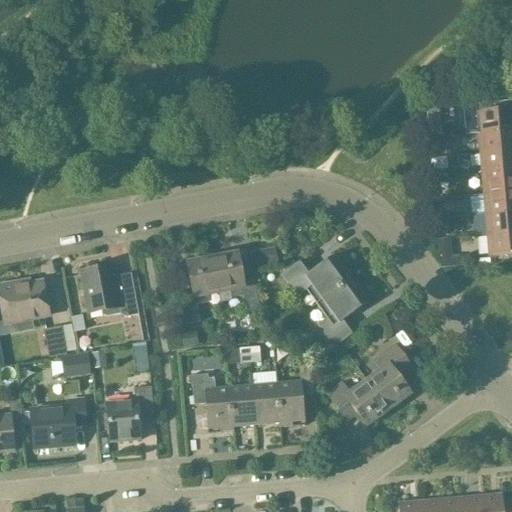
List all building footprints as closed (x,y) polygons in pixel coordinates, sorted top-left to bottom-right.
[(511,123),(510,103),(458,108),(461,136),(477,135),(477,136),(511,132),(511,123)] [(511,132),(477,136),(479,155),(511,152),(511,132)] [(511,152),(479,155),(481,176),(511,173),(511,152)] [(511,173),(481,176),(482,197),(511,193),(511,173)] [(511,193),(482,197),(484,217),(511,214),(511,193)] [(511,235),(511,214),(484,217),(486,238),(511,235)] [(511,235),(486,238),(488,258),(511,256),(511,235)] [(260,313),(254,281),(242,283),(236,256),(211,261),(218,296),(228,294),(229,301),(242,298),(246,315),(260,313)] [(459,268),(458,257),(439,259),(440,269),(459,268)] [(327,270),(321,265),(311,273),(302,260),(281,276),(297,298),(306,292),(316,306),(350,280),(348,277),(351,274),(334,260),(327,270)] [(195,307),(208,305),(206,298),(218,296),(211,261),(186,265),(192,293),(179,296),(185,327),(199,324),(195,307)] [(120,284),(115,281),(113,267),(82,273),(89,315),(102,313),(103,316),(106,319),(121,316),(126,319),(139,317),(132,282),(120,284)] [(352,283),(350,280),(316,306),(326,320),(317,326),(333,349),(355,335),(345,321),(354,314),(352,307),(363,303),(356,282),(352,283)] [(47,317),(41,287),(15,292),(14,286),(0,288),(0,304),(4,325),(47,317)] [(70,319),(73,334),(84,332),(82,317),(70,319)] [(75,346),(67,347),(64,348),(60,328),(42,332),(48,360),(66,357),(76,356),(75,346)] [(135,372),(147,372),(147,343),(135,343),(135,372)] [(394,348),(372,364),(379,373),(366,383),(388,412),(409,396),(397,380),(411,370),(394,348)] [(258,349),(248,350),(249,365),(260,364),(258,349)] [(239,350),(239,366),(249,365),(248,350),(239,350)] [(88,355),(60,359),(64,380),(91,375),(88,355)] [(298,369),(299,384),(276,386),(279,426),(278,426),(279,430),(303,428),(301,399),(313,398),(311,368),(298,369)] [(190,379),(193,407),(205,406),(207,437),(233,434),(232,430),(228,390),(204,392),(203,378),(190,379)] [(326,397),(346,423),(356,415),(365,428),(388,412),(366,383),(348,396),(341,386),(326,397)] [(276,386),(251,388),(255,428),(278,426),(279,426),(276,386)] [(255,428),(251,388),(228,390),(232,430),(255,428)] [(133,391),(135,403),(106,405),(109,445),(139,443),(138,427),(154,425),(151,389),(133,391)] [(30,412),(34,452),(54,450),(54,446),(74,444),(72,429),(85,428),(84,421),(88,420),(86,396),(65,399),(66,409),(30,412)] [(0,455),(13,454),(9,418),(0,419),(0,455)] [(501,497),(479,499),(480,511),(511,511),(511,502),(501,504),(501,497)] [(480,511),(479,499),(459,501),(459,511),(480,511)] [(459,511),(459,501),(438,503),(439,511),(459,511)] [(439,511),(438,503),(418,504),(418,511),(439,511)]
